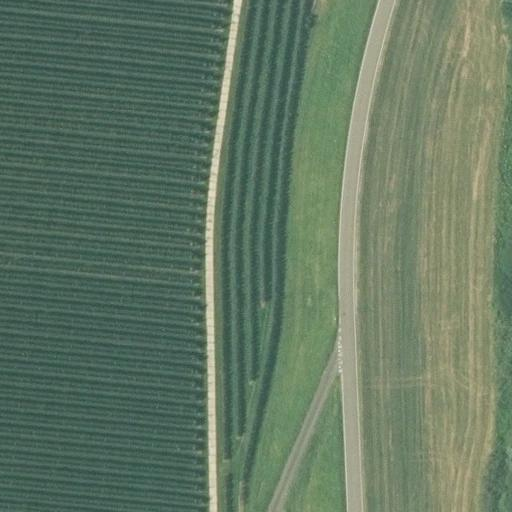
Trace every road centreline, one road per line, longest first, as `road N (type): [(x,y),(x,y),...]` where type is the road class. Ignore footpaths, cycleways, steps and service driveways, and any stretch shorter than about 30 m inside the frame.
road 1 (track): [(495,0),(481,37),(438,294),(452,511)]
road 2 (track): [(244,0),(206,234),(218,511)]
road 3 (tertiary): [(346,343),(350,167),(370,61),(393,0)]
road 4 (unclassified): [(274,511),(346,343)]
road 5 (tertiary): [(355,511),(346,343)]
